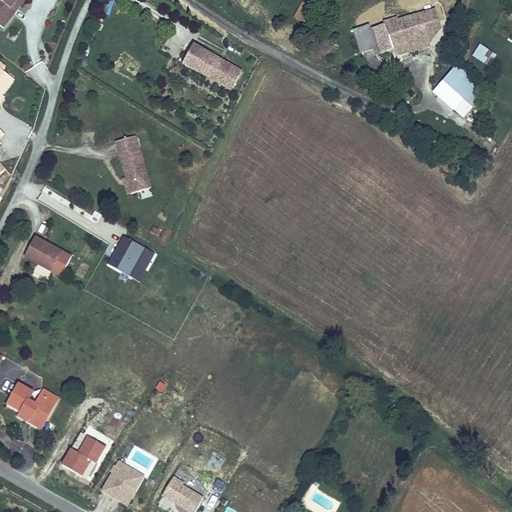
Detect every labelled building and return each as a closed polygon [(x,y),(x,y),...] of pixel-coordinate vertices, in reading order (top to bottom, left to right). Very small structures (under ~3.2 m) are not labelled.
[(10,11),(18,0),(0,0),(0,26),(5,29),(15,15),(10,11)] [(15,15),(25,0),(18,0),(10,11),(15,15)] [(299,3),(295,21),(308,24),(313,7),(299,3)] [(448,42),(436,7),(400,19),(398,16),(383,20),(385,26),(374,30),(372,24),(353,30),(361,57),(375,52),(376,57),(394,51),(396,59),(448,42)] [(181,62),(231,87),(241,67),(192,42),(181,62)] [(482,46),(474,58),(487,65),(494,54),(482,46)] [(458,66),(443,83),(460,98),(465,101),(479,84),(458,66)] [(1,92),(10,78),(0,70),(0,97),(1,96),(1,92)] [(452,107),(460,98),(443,83),(435,93),(452,107)] [(149,185),(135,133),(118,137),(122,152),(119,153),(125,174),(129,190),(149,185)] [(129,190),(125,174),(121,176),(125,191),(129,190)] [(123,238),(108,267),(141,284),(156,254),(123,238)] [(24,266),(35,272),(38,268),(54,277),(64,261),(36,245),(24,266)] [(38,268),(35,272),(51,282),(54,277),(38,268)] [(56,410),(40,402),(33,413),(26,408),(31,400),(16,391),(4,411),(19,419),(29,426),(26,431),(34,435),(40,425),(45,428),(56,410)] [(42,397),(40,402),(56,410),(58,406),(42,397)] [(29,426),(19,419),(16,426),(26,431),(29,426)] [(39,438),(45,428),(40,425),(34,435),(39,438)] [(81,456),(97,465),(105,449),(89,441),(81,456)] [(62,473),(85,486),(97,465),(81,456),(73,452),(62,473)] [(123,463),(106,494),(130,507),(147,476),(123,463)] [(196,511),(203,501),(182,489),(184,487),(173,481),(162,499),(183,511),(196,511)]
